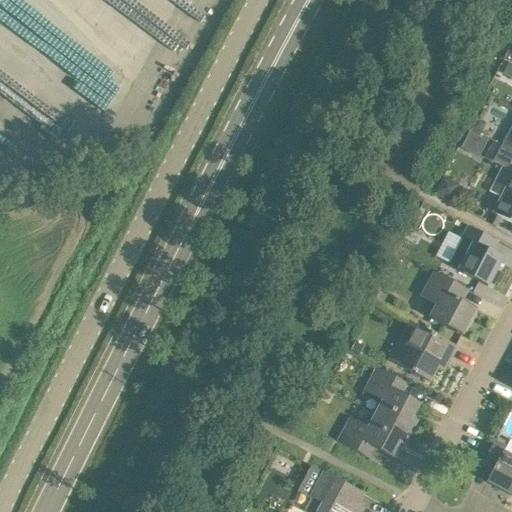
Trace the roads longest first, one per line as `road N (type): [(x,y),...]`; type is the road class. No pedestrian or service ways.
road 1 (primary): [(42,511),(302,0)]
road 2 (unclassified): [(0,507),(257,0)]
road 3 (residential): [(407,497),(511,318)]
